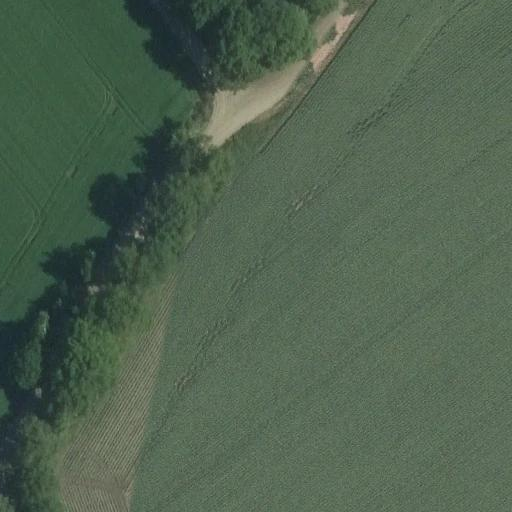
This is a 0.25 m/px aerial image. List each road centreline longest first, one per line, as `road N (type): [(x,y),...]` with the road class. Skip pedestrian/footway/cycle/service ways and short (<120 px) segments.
road 1 (track): [(0,465),(160,189),(240,105)]
road 2 (track): [(240,105),(291,75),(350,0)]
road 3 (track): [(156,0),(240,105)]
